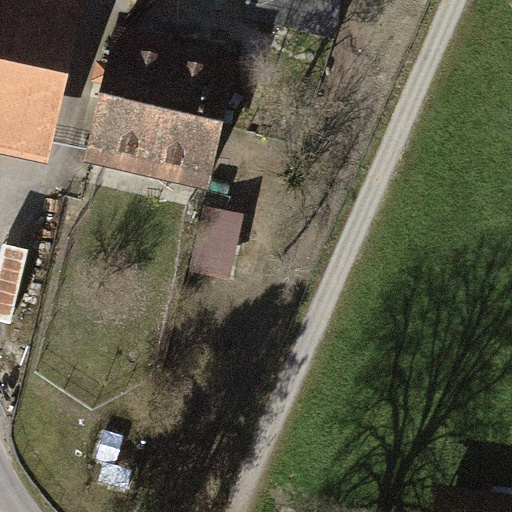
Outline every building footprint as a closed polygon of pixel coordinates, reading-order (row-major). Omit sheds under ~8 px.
[(0,0),(0,151),(44,161),(80,0),(0,0)] [(244,0),(241,15),(326,36),(335,0),(244,0)] [(126,26),(92,159),(206,189),(241,55),(126,26)] [(210,206),(194,271),(235,281),(251,216),(210,206)] [(430,511),(511,511),(511,497),(434,487),(430,511)]
